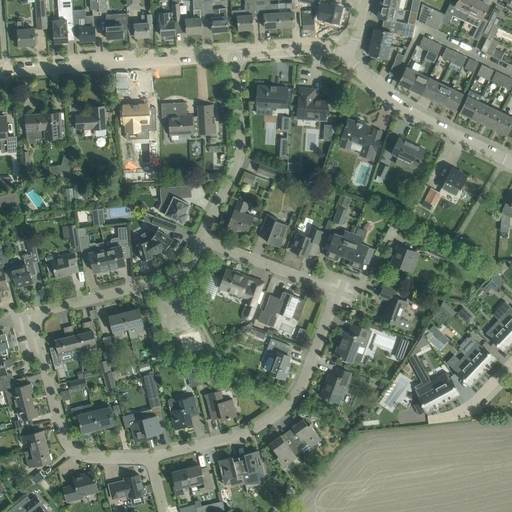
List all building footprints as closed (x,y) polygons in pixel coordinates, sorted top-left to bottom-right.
[(47,29),(45,0),(27,0),(27,2),(35,2),(37,30),(47,29)] [(59,20),(53,20),(54,30),(53,30),(54,43),(61,42),(61,44),(68,44),(68,42),(69,42),(69,41),(75,40),(74,33),(74,30),(73,10),(71,0),(65,0),(66,11),(60,11),(60,20),(59,20)] [(90,0),(91,10),(94,9),(99,9),(98,0),(90,0)] [(105,0),(98,0),(99,9),(99,13),(107,12),(105,0)] [(173,14),(157,15),(158,29),(161,29),(161,35),(175,34),(175,22),(181,21),(180,9),(179,4),(178,0),(172,0),(173,4),(173,14)] [(194,17),(186,18),(186,20),(187,33),(202,32),(201,18),(201,15),(206,14),(205,1),(204,0),(193,0),(194,10),(193,10),(194,17)] [(213,9),(212,0),(205,1),(206,14),(206,15),(212,15),(213,15),(213,9)] [(252,9),(258,9),(257,0),(244,0),(245,6),(245,9),(232,10),(232,17),(237,16),(238,30),(254,29),(253,15),(252,9)] [(270,5),(270,4),(270,0),(257,0),(258,9),(258,16),(259,16),(258,12),(265,11),(265,14),(264,14),(265,28),(280,27),(278,4),(278,3),(278,4),(270,5)] [(292,0),(293,2),(287,3),(278,4),(280,27),(295,26),(294,12),(293,12),(293,10),(300,9),(299,0),(292,0)] [(379,0),(379,4),(398,8),(399,0),(379,0)] [(465,21),(465,20),(474,0),(458,0),(456,4),(451,2),(445,14),(442,21),(449,24),(453,15),(458,18),(465,21)] [(481,35),(488,21),(482,18),(488,5),(477,0),(474,0),(465,20),(465,21),(477,27),(473,36),(480,39),(481,35)] [(319,17),(317,24),(320,24),(321,24),(321,23),(326,24),(327,20),(338,23),(342,6),(323,2),(319,17)] [(395,21),(398,8),(379,4),(377,11),(379,12),(378,17),(395,21)] [(432,9),(422,4),(418,20),(425,24),(432,9)] [(314,6),(302,7),(304,37),(316,36),(314,6)] [(228,31),(227,17),(226,8),(219,9),(213,9),(213,15),(212,15),(212,18),(213,32),(214,31),(215,33),(219,33),(220,31),(228,31)] [(487,38),(494,24),(498,26),(501,20),(497,18),(498,16),(500,11),(494,8),(488,21),(481,35),(487,38)] [(85,9),(73,10),(74,30),(74,33),(80,33),(81,41),(95,40),(95,27),(94,27),(94,18),(94,15),(89,15),(86,16),(85,9)] [(439,12),(432,9),(425,24),(431,27),(439,12)] [(439,12),(431,27),(438,30),(442,21),(445,14),(439,12)] [(107,39),(123,38),(122,25),(115,25),(115,13),(106,13),(107,39)] [(149,29),(153,28),(152,14),(141,15),(142,23),(134,24),(135,37),(149,36),(149,29)] [(19,45),(36,44),(34,29),(23,30),(23,21),(17,21),(19,45)] [(414,31),(415,25),(399,22),(398,28),(414,31)] [(494,24),(488,37),(493,39),(499,26),(498,26),(494,24)] [(412,37),(414,31),(398,28),(397,34),(412,37)] [(374,34),(372,34),(370,41),(389,45),(392,33),(375,29),(374,34)] [(428,50),(433,41),(424,36),(419,46),(428,50)] [(487,38),(482,51),(487,53),(493,39),(488,37),(487,38)] [(487,53),(493,56),(499,42),(493,39),(487,53)] [(389,45),(370,41),(369,48),(371,49),(370,54),(387,58),(389,45)] [(438,55),(442,45),(433,41),(428,50),(438,55)] [(451,61),(456,52),(446,47),(442,57),(451,61)] [(504,52),(497,49),(494,56),(501,59),(504,52)] [(460,66),(465,56),(456,52),(451,61),(460,66)] [(465,68),(474,72),(479,63),(469,58),(465,68)] [(401,62),(396,59),(389,74),(394,76),(401,62)] [(482,64),(477,75),(489,81),(494,70),(482,64)] [(410,88),(418,72),(406,67),(398,83),(399,84),(399,83),(410,88)] [(501,85),(505,75),(496,71),(491,80),(501,85)] [(422,94),(429,78),(418,72),(410,88),(422,94)] [(510,89),(511,85),(511,78),(505,75),(501,85),(510,89)] [(433,99),(441,83),(429,78),(422,94),(433,99)] [(445,104),(452,88),(441,83),(433,99),(445,104)] [(286,108),(288,87),(277,87),(277,86),(276,86),(276,87),(271,86),(272,85),(271,85),(271,86),(258,85),(257,105),(257,106),(257,103),(273,104),(272,107),(286,108)] [(326,120),(328,101),(314,100),(315,89),(301,88),(300,99),(298,99),(297,118),(326,120)] [(456,111),(464,94),(452,88),(445,104),(456,110),(455,110),(456,111)] [(472,117),(479,101),(482,96),(470,90),(459,112),(460,113),(460,112),(472,117)] [(483,123),(491,107),(479,101),(472,117),(483,123)] [(200,133),(216,133),(214,105),(198,106),(199,116),(192,117),(192,116),(187,116),(186,102),(162,103),(162,118),(170,117),(171,134),(193,133),(193,132),(200,131),(200,133)] [(126,131),(157,130),(156,111),(148,111),(148,104),(124,105),(125,123),(126,123),(126,131)] [(107,134),(106,128),(105,106),(92,107),(93,115),(76,116),(77,128),(94,127),(94,135),(96,136),(105,135),(107,134)] [(495,128),(502,112),(491,107),(483,123),(495,128)] [(60,112),(59,113),(55,111),(51,111),(48,112),(45,114),(44,114),(44,121),(46,120),(47,129),(46,129),(47,138),(62,137),(65,136),(64,120),(61,120),(60,112)] [(506,134),(511,120),(511,116),(502,112),(495,128),(506,134)] [(46,139),(47,138),(46,129),(47,129),(46,120),(44,121),(44,114),(43,114),(43,115),(26,117),(27,132),(28,143),(36,142),(36,139),(45,138),(46,139)] [(0,137),(2,138),(3,152),(17,151),(16,139),(8,140),(6,116),(0,116),(0,137)] [(282,116),(281,131),(290,132),(291,116),(290,116),(284,116),(282,116)] [(357,120),(357,122),(348,119),(347,123),(346,125),(342,137),(343,138),(340,146),(351,149),(353,141),(363,144),(361,149),(360,149),(360,150),(361,150),(360,154),(373,158),(379,139),(367,135),(369,126),(363,124),(364,123),(357,120)] [(333,126),(325,126),(324,142),(332,142),(333,126)] [(288,159),(290,138),(281,137),(279,158),(288,159)] [(391,154),(418,166),(425,150),(399,138),(391,154)] [(20,152),(22,175),(33,174),(31,158),(30,158),(29,151),(20,152)] [(72,174),(72,157),(63,158),(63,164),(51,165),(51,175),(72,174)] [(256,172),(274,178),(278,169),(260,162),(256,172)] [(301,173),(301,163),(288,162),(288,171),(301,173)] [(384,177),(388,167),(382,164),(378,174),(384,177)] [(467,176),(452,168),(445,181),(442,188),(456,196),(460,188),(460,189),(467,176)] [(246,175),(242,185),(247,186),(248,183),(253,185),(256,179),(246,175)] [(299,179),(292,176),(288,185),(295,188),(299,179)] [(181,194),(181,186),(161,188),(161,195),(164,195),(164,198),(162,202),(170,206),(166,214),(167,215),(167,216),(172,219),(173,217),(183,222),(184,221),(186,221),(187,220),(188,218),(188,216),(187,214),(187,213),(185,212),(189,204),(177,198),(178,194),(181,194)] [(431,188),(424,200),(433,205),(439,193),(440,192),(431,187),(431,188)] [(361,189),(359,196),(365,198),(368,191),(361,189)] [(17,192),(0,196),(0,200),(2,207),(9,205),(17,203),(18,203),(16,193),(17,193),(17,192)] [(252,217),(244,213),(248,203),(239,200),(235,210),(235,209),(228,227),(237,231),(238,228),(248,231),(251,221),(252,217)] [(502,209),(502,213),(511,217),(511,201),(511,205),(506,202),(502,209)] [(341,224),(347,210),(338,207),(333,221),(341,224)] [(93,213),(95,226),(105,225),(103,208),(93,209),(93,213)] [(165,220),(154,216),(146,213),(144,220),(152,223),(151,223),(163,228),(165,220)] [(267,242),(280,247),(288,225),(276,220),(277,217),(267,214),(261,229),(271,233),(267,242)] [(121,247),(130,246),(128,223),(127,223),(128,227),(119,228),(120,237),(113,239),(112,241),(113,247),(105,249),(110,268),(111,268),(112,269),(113,270),(118,269),(119,267),(118,266),(125,265),(121,247)] [(70,226),(73,245),(80,244),(78,228),(77,225),(70,226)] [(345,257),(356,227),(354,226),(350,233),(345,231),(343,237),(335,233),(326,256),(337,260),(339,254),(345,257)] [(78,228),(80,244),(82,256),(90,254),(93,265),(94,272),(101,270),(101,271),(103,272),(108,271),(109,270),(108,269),(110,268),(105,249),(98,250),(96,244),(95,243),(89,244),(88,235),(86,236),(85,233),(84,227),(78,228)] [(299,233),(292,251),(306,257),(312,242),(319,244),(323,231),(311,227),(307,236),(299,233)] [(356,227),(345,257),(351,259),(349,264),(360,268),(363,259),(369,261),(374,249),(368,247),(368,246),(362,244),(367,231),(356,227)] [(137,243),(142,260),(153,257),(152,254),(155,252),(156,253),(161,250),(160,249),(164,247),(166,249),(173,239),(158,229),(155,233),(150,230),(142,235),(144,241),(137,243)] [(37,250),(34,237),(26,239),(29,252),(37,250)] [(445,259),(449,251),(434,244),(430,252),(445,259)] [(408,270),(415,252),(398,246),(392,263),(408,270)] [(59,255),(46,258),(46,257),(45,258),(48,270),(49,270),(49,269),(54,268),(56,277),(72,274),(69,263),(77,261),(75,253),(59,257),(59,255)] [(10,268),(12,279),(14,279),(16,287),(33,283),(31,275),(36,274),(32,256),(24,258),(26,264),(10,268)] [(12,279),(10,268),(7,259),(1,260),(0,260),(0,291),(9,289),(6,278),(11,276),(12,280),(12,279)] [(251,319),(253,317),(258,304),(255,303),(260,289),(263,281),(255,278),(252,286),(251,288),(245,286),(248,278),(240,275),(241,274),(235,271),(234,273),(227,270),(226,271),(224,271),(222,272),(221,275),(222,277),(224,278),(221,285),(248,295),(246,302),(248,303),(244,314),(244,316),(245,318),(247,320),(249,320),(251,319)] [(497,273),(491,279),(500,287),(505,281),(497,273)] [(487,291),(491,287),(496,291),(500,287),(491,279),(483,287),(487,291)] [(385,309),(381,319),(397,325),(406,301),(394,296),(397,289),(384,284),(379,296),(390,300),(387,309),(385,309)] [(263,311),(259,321),(273,327),(277,316),(275,315),(277,312),(291,318),(294,310),(302,312),(306,301),(299,298),(299,297),(284,292),(281,299),(271,295),(265,311),(263,311)] [(505,301),(493,314),(499,319),(511,332),(511,307),(511,306),(505,301)] [(473,316),(463,307),(458,313),(467,322),(473,316)] [(144,331),(143,325),(139,309),(124,312),(128,328),(130,337),(133,338),(136,337),(138,335),(137,332),(144,331)] [(122,330),(128,328),(124,312),(110,316),(114,332),(115,338),(123,336),(122,330)] [(511,343),(511,332),(499,319),(493,326),(497,330),(490,337),(505,351),(511,343)] [(74,335),(78,351),(97,346),(93,333),(95,333),(92,320),(84,323),(86,332),(74,335)] [(353,334),(345,331),(340,346),(339,346),(335,355),(352,361),(360,364),(360,362),(363,354),(356,352),(358,344),(365,346),(371,331),(356,325),(353,334)] [(442,333),(434,325),(429,329),(438,337),(442,333)] [(66,337),(56,340),(57,346),(50,347),(54,365),(62,363),(60,355),(78,351),(74,335),(72,326),(64,328),(66,337)] [(252,329),(250,333),(255,335),(255,336),(264,339),(266,334),(252,329)] [(0,355),(10,353),(5,333),(0,334),(0,355)] [(158,335),(150,337),(154,352),(156,360),(164,358),(162,350),(158,335)] [(275,359),(271,357),(269,358),(268,359),(265,366),(265,368),(266,369),(271,371),(270,373),(285,378),(290,364),(287,364),(290,356),(287,355),(290,346),(271,338),(267,349),(277,353),(275,359)] [(401,338),(394,357),(402,360),(409,341),(401,338)] [(478,341),(465,355),(484,373),(497,359),(478,341)] [(109,363),(117,361),(113,346),(106,348),(109,363)] [(10,361),(12,361),(10,353),(0,355),(0,383),(5,382),(14,380),(12,373),(10,373),(7,372),(6,369),(8,366),(11,365),(10,361)] [(484,373),(465,355),(460,360),(452,368),(471,386),(484,373)] [(98,362),(101,373),(110,370),(107,359),(98,362)] [(192,366),(185,368),(189,384),(197,382),(194,373),(192,366)] [(329,374),(321,396),(337,402),(344,384),(347,385),(351,373),(338,368),(335,376),(329,374)] [(90,369),(84,371),(85,377),(92,376),(90,369)] [(112,371),(112,370),(103,373),(107,389),(116,386),(114,380),(112,371)] [(197,382),(197,385),(204,384),(201,371),(194,373),(197,382)] [(447,372),(431,381),(443,404),(459,395),(447,372)] [(156,383),(153,373),(144,376),(146,385),(156,383)] [(15,404),(33,400),(31,392),(33,391),(31,383),(23,385),(22,378),(14,380),(5,382),(0,383),(0,391),(6,390),(10,406),(15,404)] [(72,390),(87,386),(85,378),(70,382),(72,390)] [(431,381),(415,390),(427,413),(443,404),(431,381)] [(236,416),(232,399),(224,401),(221,390),(206,394),(212,420),(222,417),(222,420),(236,416)] [(159,395),(150,397),(154,410),(162,408),(159,395)] [(169,400),(168,402),(175,429),(193,424),(191,415),(198,414),(194,396),(179,399),(180,402),(175,403),(175,401),(173,399),(171,399),(169,400)] [(33,425),(31,417),(39,415),(37,407),(35,408),(33,400),(15,404),(17,413),(21,412),(23,419),(15,421),(17,429),(20,428),(33,425)] [(94,411),(85,413),(83,406),(81,406),(71,409),(73,417),(78,415),(82,432),(90,430),(91,432),(97,431),(97,429),(99,428),(94,411)] [(99,428),(113,424),(109,407),(94,411),(99,428)] [(142,411),(122,416),(125,428),(126,428),(126,427),(131,426),(135,442),(149,438),(152,437),(152,434),(162,432),(157,415),(144,419),(143,416),(142,411)] [(300,451),(301,451),(302,453),(310,447),(310,448),(322,440),(310,423),(308,425),(303,419),(292,427),(295,432),(290,436),(287,432),(293,441),(300,451)] [(43,430),(35,432),(33,425),(20,428),(22,436),(21,436),(23,443),(30,441),(32,450),(47,446),(47,445),(45,446),(43,439),(45,439),(43,430)] [(300,451),(293,441),(288,445),(281,435),(269,443),(279,456),(276,458),(283,467),(296,458),(294,455),(300,451)] [(32,450),(25,452),(27,460),(28,467),(51,461),(49,453),(47,453),(45,447),(47,446),(32,450)] [(240,461),(244,481),(245,484),(247,493),(248,493),(247,487),(260,484),(257,470),(263,469),(258,451),(245,454),(246,459),(240,461)] [(244,481),(240,461),(234,462),(233,457),(219,460),(223,479),(229,477),(231,484),(244,481)] [(212,486),(208,471),(202,473),(200,465),(186,469),(191,484),(190,485),(191,487),(198,485),(200,492),(212,489),(212,486)] [(190,485),(191,484),(186,469),(173,472),(176,485),(174,486),(177,494),(184,493),(182,486),(190,484),(190,485)] [(26,492),(45,477),(40,471),(21,486),(26,492)] [(98,491),(95,481),(93,471),(74,476),(76,485),(64,488),(66,497),(67,502),(83,498),(82,494),(98,491)] [(121,481),(109,484),(112,494),(113,499),(129,495),(129,497),(134,496),(144,494),(153,491),(151,483),(142,485),(139,474),(124,478),(125,482),(121,483),(121,481)] [(291,503),(298,496),(294,491),(286,498),(291,503)] [(44,504),(36,496),(25,506),(29,511),(28,511),(49,511),(50,511),(49,511),(46,511),(41,506),(44,504)] [(224,511),(223,503),(196,509),(197,511),(224,511)]
